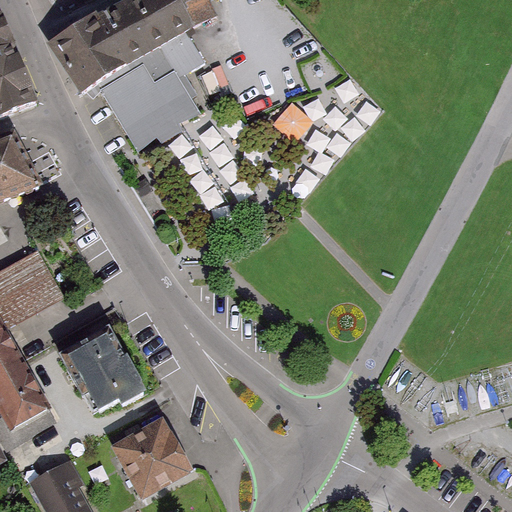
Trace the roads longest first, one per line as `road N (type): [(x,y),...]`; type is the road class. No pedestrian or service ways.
road 1 (residential): [(323,450),(267,417),(204,352),(70,137),(64,114)]
road 2 (residential): [(64,114),(13,0)]
